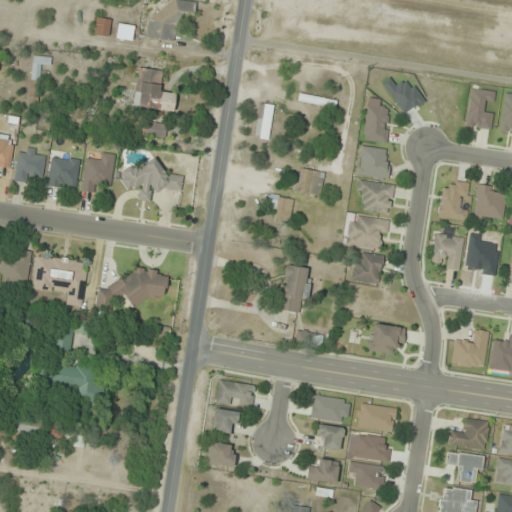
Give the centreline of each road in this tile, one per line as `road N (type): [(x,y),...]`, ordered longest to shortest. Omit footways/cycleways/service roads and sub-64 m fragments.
road 1 (tertiary): [(166,511),(243,0)]
road 2 (residential): [(424,148),(410,265),(428,313),(431,354),(408,511)]
road 3 (tertiary): [(191,348),(511,399)]
road 4 (tertiary): [(0,212),(209,245)]
